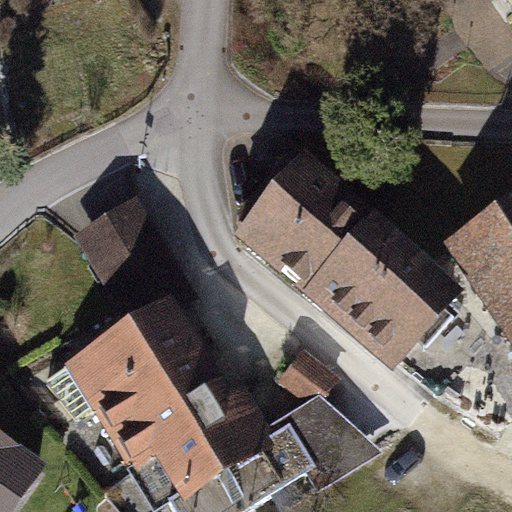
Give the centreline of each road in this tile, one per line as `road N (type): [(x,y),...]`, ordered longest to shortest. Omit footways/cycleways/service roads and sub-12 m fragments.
road 1 (residential): [(208,121),(201,160),(212,211),(252,277),(417,409)]
road 2 (residential): [(511,121),(208,121)]
road 3 (residential): [(208,121),(106,144),(21,183),(0,203)]
road 4 (residential): [(224,0),(208,121)]
